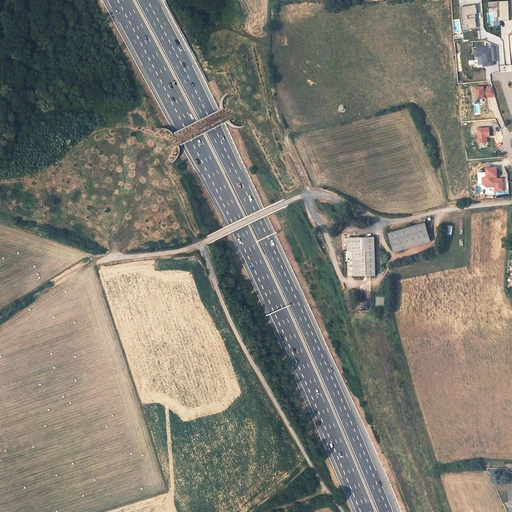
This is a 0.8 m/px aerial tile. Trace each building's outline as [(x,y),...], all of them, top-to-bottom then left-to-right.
[(501,21),(510,20),(509,1),(488,2),(489,13),(493,13),(494,26),(501,26),(501,21)] [(479,28),(476,5),(461,7),(464,26),(469,25),(470,29),(479,28)] [(491,47),(475,48),(475,58),(479,57),(479,65),(484,64),(484,67),(495,66),(494,61),(498,61),(497,44),(491,44),(491,47)] [(486,86),(475,88),(477,100),(495,97),(494,86),(486,87),(486,86)] [(479,143),(488,143),(488,137),(491,137),(490,127),(478,128),(479,143)] [(499,178),(498,167),(487,168),(487,172),(478,173),(479,184),(484,184),(484,188),(495,187),(495,192),(505,192),(504,178),(499,178)] [(394,247),(430,237),(426,220),(389,230),(394,247)] [(350,252),(351,277),(368,276),(372,276),(371,238),(367,238),(350,239),(350,252)]
